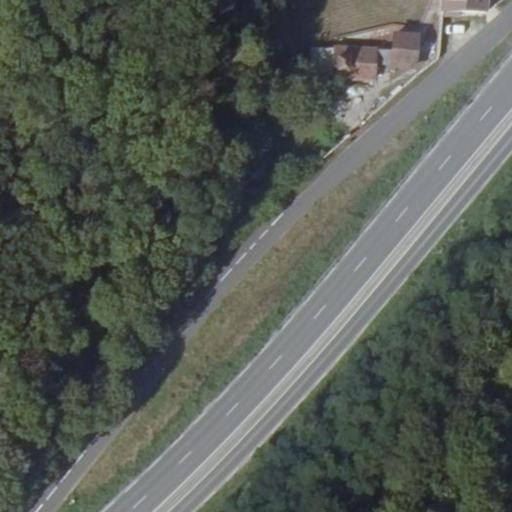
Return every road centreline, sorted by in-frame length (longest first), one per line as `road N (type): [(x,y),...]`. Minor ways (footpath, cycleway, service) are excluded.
road 1 (unclassified): [(511,12),(234,262),(36,511)]
road 2 (secondary): [(511,81),(195,445),(121,511)]
road 3 (secondary): [(160,511),(243,433),(511,122)]
